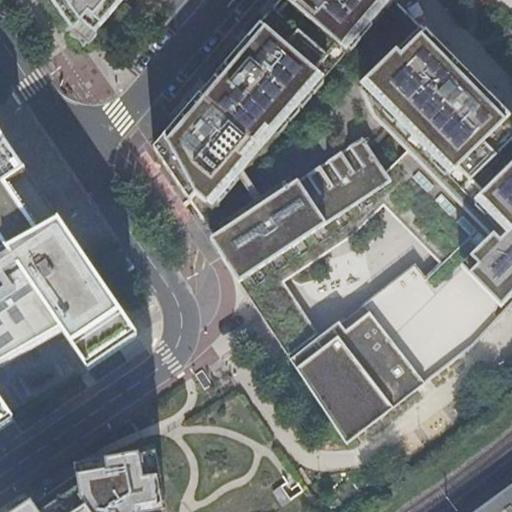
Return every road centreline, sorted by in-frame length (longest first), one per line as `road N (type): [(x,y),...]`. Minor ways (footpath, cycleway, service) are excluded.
road 1 (residential): [(182,333),(169,361),(0,478)]
road 2 (residential): [(77,153),(122,117),(225,0)]
road 3 (residential): [(182,333),(176,296),(77,153)]
road 4 (residential): [(77,153),(0,38)]
